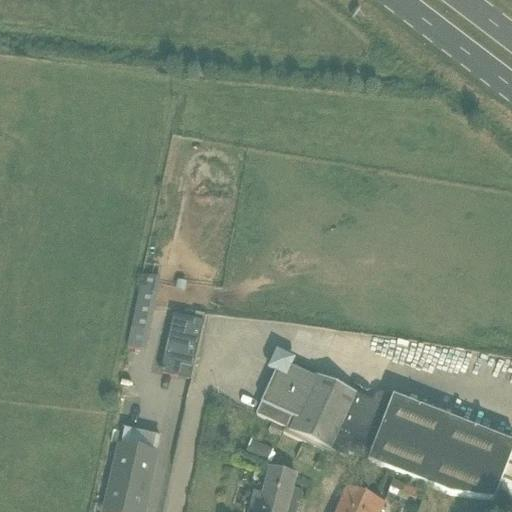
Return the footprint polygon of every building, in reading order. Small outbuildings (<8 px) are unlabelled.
[(0,227),(18,229),(30,126),(0,123),(0,227)] [(149,335),(157,297),(143,294),(139,293),(131,331),(135,332),(149,335)] [(191,375),(201,335),(203,325),(173,318),(162,368),(160,376),(189,383),(191,375)] [(367,465),(367,466),(450,498),(494,504),(511,506),(511,448),(375,394),(370,405),(316,380),(315,381),(291,371),(295,362),(276,354),(267,372),(275,376),(256,418),(285,431),(282,436),(331,459),(333,455),(346,461),(348,456),(367,465)] [(279,439),(282,432),(271,427),(268,435),(279,439)] [(123,431),(105,511),(142,511),(159,439),(123,431)] [(271,457),(272,453),(250,445),(245,458),(271,468),(275,458),(271,457)] [(296,479),(270,472),(263,499),(254,496),(249,511),(293,511),(298,494),(292,493),(296,479)] [(392,483),(387,497),(406,504),(408,500),(414,503),(418,493),(392,483)] [(347,490),(337,511),(380,511),(384,506),(347,490)]
